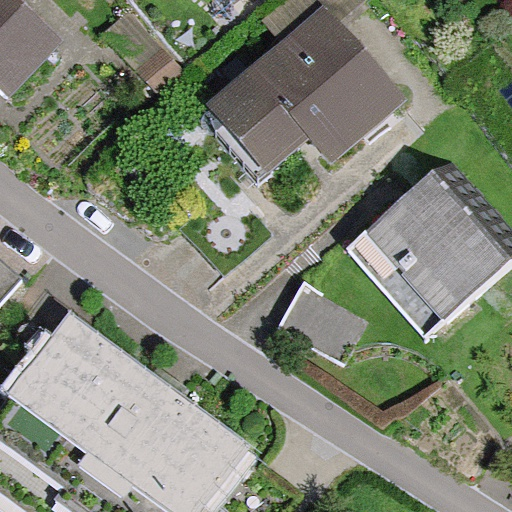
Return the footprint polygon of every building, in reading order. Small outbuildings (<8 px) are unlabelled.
[(0,0),(0,95),(10,104),(66,43),(17,0),(0,0)] [(332,170),(403,109),(326,18),(211,115),(267,180),(310,144),(332,170)] [(425,342),(511,264),(511,261),(437,178),(348,257),(425,342)] [(0,310),(25,282),(0,259),(0,310)] [(349,358),(373,324),(322,288),(298,322),(349,358)] [(204,511),(253,448),(176,391),(164,382),(72,314),(0,411),(0,511),(204,511)]
